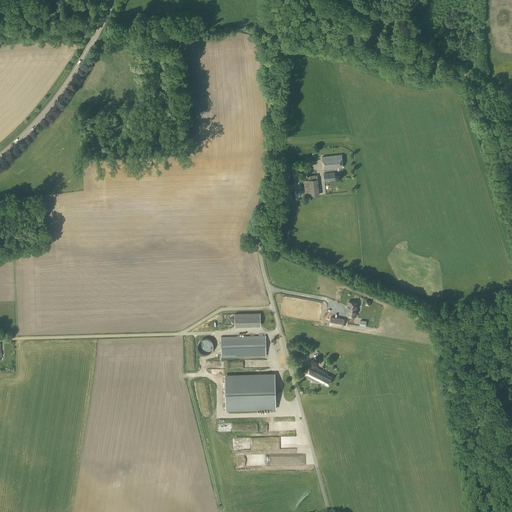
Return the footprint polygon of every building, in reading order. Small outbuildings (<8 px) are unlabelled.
[(323,170),(343,168),(341,155),(322,157),(323,170)] [(324,182),(335,180),(334,172),(323,173),(324,182)] [(306,197),(319,195),(317,175),(307,176),(308,180),(304,181),(306,197)] [(355,317),(358,303),(348,302),(346,315),(355,317)] [(342,327),(344,319),(331,317),(329,325),(342,327)] [(221,357),(266,356),(266,336),(221,337),(221,357)] [(205,355),(206,355),(208,354),(209,354),(210,353),(211,352),(212,351),(213,350),(213,349),(213,347),(213,346),(213,344),(212,343),(212,342),(211,341),(210,340),(209,339),(207,339),(206,339),(205,339),(203,339),(202,339),(201,340),(200,341),(199,342),(198,343),(198,344),(197,345),(197,347),(197,348),(198,349),(198,351),(199,352),(200,353),(201,353),(202,354),(204,354),(205,355)] [(327,386),(332,377),(324,373),(325,372),(310,365),(304,376),(319,384),(320,383),(327,386)] [(226,410),(276,409),(275,374),(225,376),(226,410)]
